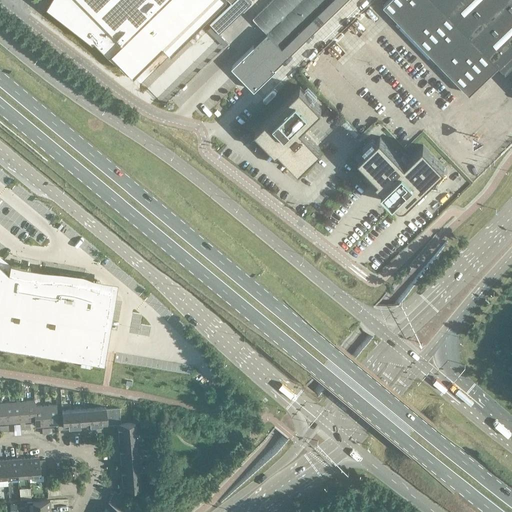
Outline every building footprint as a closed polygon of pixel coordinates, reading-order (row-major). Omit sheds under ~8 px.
[(48,0),(46,4),(93,40),(95,38),(111,54),(121,63),(123,61),(134,72),(163,44),(171,51),(222,0),(48,0)] [(274,69),(347,0),(272,0),(254,18),(268,32),(231,67),(253,90),(275,69),(274,69)] [(511,0),(388,0),(383,5),(469,94),(498,65),(505,72),(511,65),(511,83),(511,84),(511,0)] [(218,21),(227,10),(224,7),(215,19),(218,21)] [(397,30),(407,39),(410,36),(400,27),(397,30)] [(255,129),(266,141),(268,138),(299,170),(321,148),(301,128),(321,108),(300,86),(255,129)] [(406,204),(407,203),(444,167),(423,145),(405,163),(380,137),(358,158),(391,192),(388,194),(397,204),(398,204),(399,205),(401,205),(402,205),(403,205),(404,205),(405,204),(406,204)] [(0,344),(97,361),(109,290),(28,276),(30,266),(10,263),(8,273),(0,266),(0,344)] [(81,359),(80,367),(90,368),(91,360),(81,359)] [(23,401),(25,421),(34,420),(35,426),(36,426),(33,400),(23,401)] [(46,425),(44,405),(35,406),(34,400),(33,400),(36,426),(46,425)] [(25,421),(23,401),(12,402),(14,422),(25,421)] [(14,422),(12,402),(1,402),(3,422),(14,422)] [(44,405),(46,425),(57,424),(56,404),(44,405)] [(117,423),(117,435),(135,433),(134,422),(121,423),(119,407),(106,408),(106,407),(94,408),(96,425),(117,423)] [(72,409),(74,427),(85,426),(83,408),(72,409)] [(83,408),(85,426),(96,425),(94,408),(83,408)] [(74,427),(72,409),(61,410),(62,428),(74,427)] [(117,435),(118,445),(136,444),(135,433),(117,435)] [(118,445),(119,456),(137,455),(136,444),(118,445)] [(119,456),(120,467),(138,466),(137,455),(119,456)] [(27,458),(28,475),(40,474),(38,458),(38,457),(27,458)] [(28,475),(27,458),(16,459),(18,476),(28,475)] [(18,476),(16,459),(5,459),(7,477),(18,476)] [(120,467),(121,478),(139,476),(138,466),(120,467)] [(139,488),(139,476),(121,478),(122,489),(120,489),(118,493),(113,490),(108,501),(121,508),(130,488),(139,488)] [(19,500),(31,499),(31,494),(26,494),(26,488),(18,488),(19,500)] [(32,511),(42,511),(50,511),(49,500),(48,500),(32,502),(32,511)] [(103,511),(122,511),(124,510),(121,508),(108,501),(103,511)]
